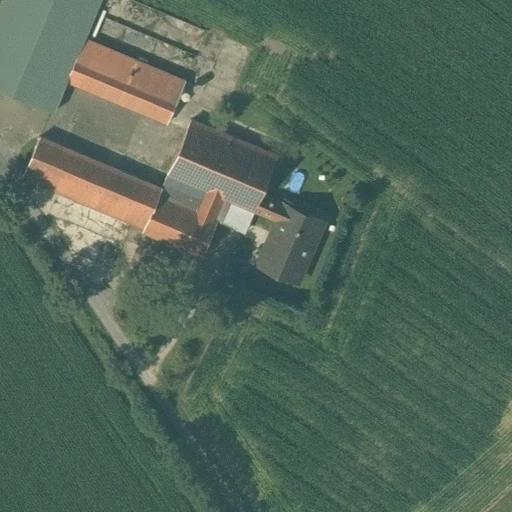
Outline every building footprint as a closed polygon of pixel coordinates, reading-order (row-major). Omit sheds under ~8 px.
[(96,0),(0,0),(0,1),(0,78),(54,101),(66,73),(86,26),(96,0)] [(186,68),(86,26),(66,73),(166,115),(186,68)] [(276,155),(191,119),(168,173),(229,199),(253,209),(261,192),(276,155)] [(161,191),(164,185),(47,136),(31,174),(148,223),(161,191)] [(222,217),(229,199),(168,173),(164,185),(161,191),(222,217)] [(222,217),(161,191),(148,223),(209,249),(222,217)] [(261,192),(253,209),(277,220),(258,263),(298,280),(324,220),(261,192)]
